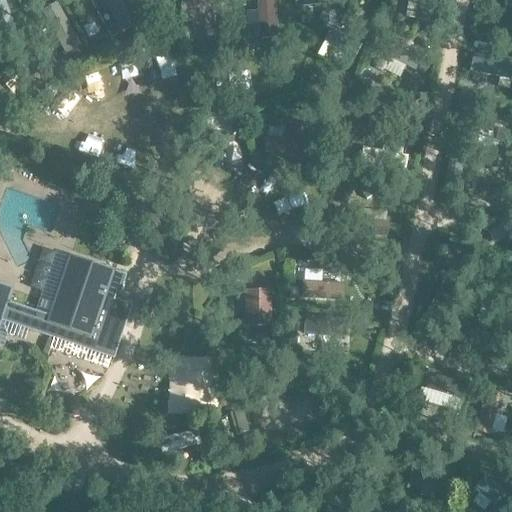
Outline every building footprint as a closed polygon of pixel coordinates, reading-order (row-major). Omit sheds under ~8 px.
[(103,0),(106,4),(94,11),(103,27),(115,20),(121,32),(135,25),(121,0),(103,0)] [(278,38),(274,0),(256,0),(260,39),(278,38)] [(323,16),(323,26),(335,25),(335,15),(323,16)] [(352,21),(344,17),(340,24),(348,28),(352,21)] [(385,18),(384,25),(392,27),(394,19),(385,18)] [(379,30),(376,37),(385,42),(389,35),(379,30)] [(138,39),(128,44),(131,51),(141,46),(138,39)] [(390,40),(382,55),(418,74),(426,58),(390,40)] [(285,44),(273,44),(273,56),(286,55),(285,44)] [(353,65),(326,46),(318,57),(345,75),(353,65)] [(83,50),(72,56),(76,64),(87,59),(83,50)] [(511,71),(479,62),(476,74),(478,75),(476,84),(496,90),(498,81),(511,85),(511,71)] [(486,94),(483,106),(494,109),(498,98),(486,94)] [(457,125),(473,129),(471,140),(490,144),(496,118),(460,110),(457,125)] [(266,138),(264,154),(310,160),(315,126),(285,122),(284,139),(266,138)] [(511,162),(495,158),(489,183),(506,188),(511,163),(511,162)] [(449,161),(442,197),(457,200),(464,164),(449,161)] [(360,166),(361,179),(401,177),(400,164),(360,166)] [(511,222),(511,218),(509,213),(480,228),(485,237),(511,222)] [(395,219),(354,216),(353,232),(394,234),(395,219)] [(0,323),(1,319),(11,322),(10,324),(113,359),(130,310),(103,301),(104,296),(112,299),(115,291),(120,293),(125,276),(70,257),(70,258),(71,258),(51,317),(6,302),(11,289),(0,285),(0,323)] [(301,299),(344,301),(345,283),(302,281),(301,299)] [(455,290),(441,282),(422,317),(436,325),(455,290)] [(271,290),(244,290),(244,327),(270,326),(271,290)] [(304,335),(313,336),(313,338),(319,339),(319,336),(346,338),(347,321),(305,317),(304,335)] [(417,399),(448,408),(446,416),(456,419),(458,411),(460,412),(468,385),(425,372),(417,399)] [(180,398),(190,395),(186,381),(176,383),(180,398)] [(501,410),(503,401),(500,401),(503,392),(485,387),(472,433),(490,438),(498,409),(501,410)] [(262,409),(269,411),(267,422),(284,425),(285,417),(294,418),(294,415),(298,415),(300,403),(264,397),(262,409)] [(312,397),(311,404),(319,406),(321,398),(312,397)] [(240,407),(231,410),(238,435),(247,432),(240,407)] [(161,454),(202,446),(199,432),(159,440),(161,454)] [(4,451),(0,462),(0,478),(19,485),(28,460),(4,451)] [(409,479),(411,479),(409,485),(449,495),(456,470),(414,460),(409,479)]
